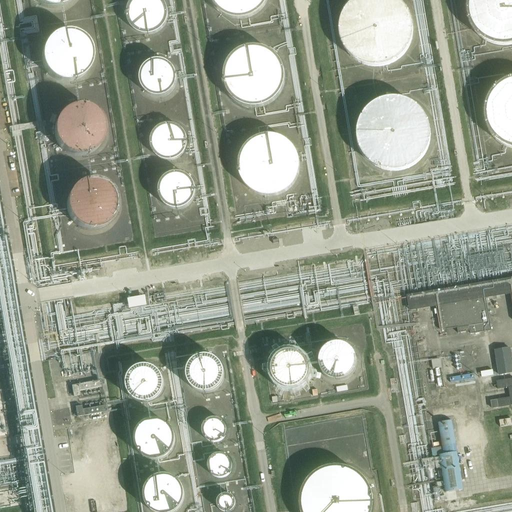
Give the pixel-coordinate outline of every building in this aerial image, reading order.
[(28,0),(33,6),(52,12),(67,7),(72,0),(28,0)] [(126,20),(130,30),(139,38),(150,39),(159,36),(165,28),(167,19),(165,10),(159,3),(152,0),(140,0),(132,5),(128,12),(126,20)] [(210,0),(213,6),(223,15),(235,19),(250,17),(261,11),(268,1),(268,0),(210,0)] [(347,50),(361,61),(383,64),(400,58),(411,45),(416,24),(410,5),(404,0),(349,0),(341,14),(339,32),(347,50)] [(472,32),(486,43),(509,47),(511,45),(511,0),(465,0),(464,14),(472,32)] [(45,81),(63,87),(78,82),(88,70),(90,55),(84,42),(71,34),(55,33),(42,41),(35,54),(36,68),(45,81)] [(221,80),(227,94),(237,103),(249,107),(264,105),(275,99),(282,89),(286,76),(284,64),(280,56),(270,47),(258,42),(245,43),(236,47),(226,56),(221,67),(221,80)] [(136,85),(140,95),(149,103),(160,104),(169,101),(176,92),(177,84),(175,75),(169,68),(161,64),(151,65),(142,70),(138,77),(136,85)] [(488,134),(502,145),(511,146),(511,73),(505,74),(491,83),(482,98),(481,116),(488,134)] [(362,156),(376,167),(399,171),(415,164),(426,151),(431,131),(425,111),(413,100),(396,94),(379,96),(365,105),(356,120),(354,138),(362,156)] [(59,156),(77,162),(92,157),(102,144),(103,130),(97,117),(85,108),(69,108),(56,115),(49,128),(50,143),(59,156)] [(148,140),(152,151),(161,158),(172,160),(181,156),(188,148),(189,139),(187,130),(181,124),(173,120),(163,120),(154,125),(150,132),(148,140)] [(237,169),(243,183),(253,191),(265,195),(281,194),(291,187),(299,177),(302,165),(300,153),(296,144),(287,136),(274,131),(262,132),(252,136),(243,145),(238,155),(237,169)] [(156,195),(159,206),(168,213),(179,215),(188,211),(195,203),(197,194),(195,185),(189,178),(180,175),(171,175),(162,180),(157,187),(156,195)] [(71,229),(89,235),(104,230),(114,217),(116,202),(110,190),(97,181),(81,181),(68,188),(61,201),(62,216),(71,229)] [(511,280),(407,297),(409,312),(436,307),(440,332),(457,329),(458,333),(470,331),(470,335),(491,331),(486,299),(511,295),(511,296),(511,280)] [(147,296),(127,298),(128,308),(148,306),(147,296)] [(356,364),(356,360),(355,356),(353,353),(350,350),(347,348),(344,346),(339,345),(337,345),(332,346),(329,347),(326,349),(324,351),(321,354),(320,358),(319,361),(319,365),(319,369),(320,372),(322,375),(325,378),(328,380),(331,382),(335,383),(338,383),(342,382),(345,381),(349,379),(351,377),(353,375),(355,372),(356,368),(356,364)] [(495,351),(498,376),(511,373),(511,362),(510,349),(495,351)] [(308,373),(308,372),(308,368),(307,365),(305,361),(302,358),(299,356),(296,354),(291,354),(288,353),(284,354),(281,355),(278,357),(276,359),(273,363),(272,366),(271,369),(271,373),(271,377),(272,380),(274,384),(277,386),(280,389),(283,390),(287,391),(290,391),(294,391),(297,389),(301,387),(303,385),(305,383),(307,380),(308,376),(308,373)] [(223,379),(223,378),(223,374),(222,371),(220,367),(217,364),(214,362),(211,360),(207,359),(204,359),(199,360),(196,361),(193,363),(191,365),(188,368),(187,372),(186,375),(186,379),(186,383),(187,386),(189,390),(192,392),(195,394),(198,396),(202,397),(205,397),(209,396),(213,395),(216,393),(218,391),(220,389),(222,386),(223,382),(223,379)] [(432,361),(433,370),(441,369),(440,360),(432,361)] [(164,387),(164,383),(163,379),(161,376),(158,373),(155,371),(152,369),(147,368),(144,368),(140,369),(137,370),(134,372),(132,373),(129,377),(128,380),(127,384),(127,387),(127,391),(128,395),(130,398),(133,401),(136,403),(139,405),(143,406),(146,406),(150,405),(153,404),(157,402),(159,400),(161,397),(163,395),(164,391),(164,387)] [(511,406),(511,380),(497,383),(498,390),(508,388),(510,399),(497,401),(491,402),(492,409),(498,408),(511,406)] [(73,397),(80,396),(79,392),(102,388),(101,381),(71,386),(73,397)] [(105,413),(104,406),(82,410),(82,406),(75,407),(77,418),(105,413)] [(202,436),(210,443),(220,443),(228,435),(226,424),(218,418),(210,418),(202,425),(202,436)] [(439,423),(445,455),(457,453),(452,421),(439,423)] [(174,443),(174,439),(173,435),(171,431),(168,428),(165,426),(162,425),(157,424),(155,424),(150,424),(147,426),(144,427),(142,429),(139,433),(138,436),(137,440),(137,443),(137,447),(138,450),(140,454),(143,456),(146,459),(149,460),(153,461),(156,461),(160,461),(163,460),(167,457),(169,456),(171,453),(173,450),(174,446),(174,443)] [(463,491),(457,453),(445,455),(440,456),(446,494),(463,491)] [(206,472),(214,480),(225,479),(232,471),(230,460),(223,454),(214,455),(207,461),(206,472)] [(373,511),(375,504),(374,496),(371,488),(367,481),(361,475),(354,470),(346,467),(337,466),(329,467),(321,469),(314,474),(307,480),(303,487),(300,495),(299,503),(300,511),(299,511),(373,511)] [(185,496),(184,496),(184,492),(183,488),(181,485),(178,482),(175,480),(172,478),(168,477),(165,477),(160,478),(157,479),(155,481),(152,483),(149,486),(148,490),(147,493),(147,497),(147,501),(148,504),(151,507),(153,510),(155,511),(175,511),(177,511),(179,509),(181,507),(183,504),(184,500),(185,496)] [(236,504),(236,503),(235,500),(234,498),(233,496),(231,494),(230,493),(228,493),(226,492),(224,492),(221,493),(217,495),(215,499),(214,501),(214,503),(214,505),(215,508),(217,511),(231,511),(232,511),(235,508),(236,506),(236,504)]
